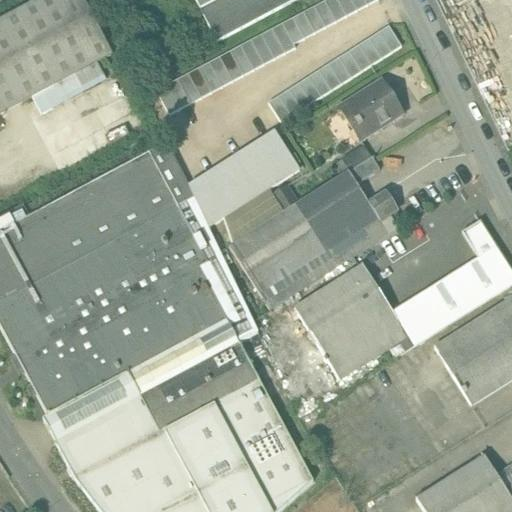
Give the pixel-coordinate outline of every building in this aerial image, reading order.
[(82,0),(43,0),(0,23),(0,116),(33,98),(97,64),(112,56),(82,0)] [(375,0),(329,0),(158,94),(171,117),(295,50),(293,48),(377,2),(375,0)] [(194,0),(218,44),(298,0),(194,0)] [(388,27),(267,105),(281,126),(402,49),(388,27)] [(33,98),(42,115),(107,81),(97,64),(33,98)] [(383,86),(341,111),(359,142),(401,116),(383,86)] [(122,94),(111,100),(128,135),(140,129),(122,94)] [(274,134),(189,188),(209,230),(299,172),(274,134)] [(258,334),(167,145),(142,159),(0,234),(0,328),(48,419),(43,421),(76,483),(98,511),(280,511),(313,483),(260,383),(239,344),(258,334)] [(365,146),(343,160),(351,173),(352,174),(373,160),(365,146)] [(373,160),(352,174),(351,173),(350,174),(358,187),(381,172),(373,160)] [(286,214),(230,250),(260,297),(325,256),(318,243),(371,209),(370,207),(358,187),(350,174),(297,207),(286,214)] [(288,194),(277,200),(286,214),(297,207),(288,194)] [(371,209),(318,243),(325,256),(260,297),(269,312),(398,231),(390,217),(396,213),(386,197),(370,207),(371,209)] [(22,212),(0,223),(0,234),(27,220),(22,212)] [(362,269),(295,311),(326,361),(324,362),(326,366),(329,364),(340,383),(407,341),(412,349),(511,286),(511,278),(480,227),(464,237),(480,262),(419,301),(423,308),(397,324),(362,269)] [(511,301),(435,351),(471,408),(511,381),(511,301)] [(257,344),(254,343),(252,344),(250,345),(248,347),(247,349),(247,350),(247,352),(248,354),(250,356),(251,357),(254,357),(256,357),(258,356),(260,354),(260,352),(261,350),(260,348),(260,347),(258,345),(257,344)] [(266,364),(264,364),(262,365),(261,366),(260,367),(259,369),(259,371),(259,373),(260,375),(262,377),(264,378),(266,378),(268,378),(270,377),(271,376),(272,374),(273,371),(273,369),(272,367),(270,365),(268,364),(266,364)] [(278,382),(277,381),(274,380),(272,381),(271,382),(269,383),(268,384),(267,388),(268,390),(269,391),(270,393),(271,394),(273,395),(275,395),(276,394),(278,394),(281,392),(281,389),(281,387),(281,385),(280,384),(279,382),(278,382)] [(511,511),(511,488),(506,493),(485,460),(417,503),(423,511),(511,511)]
